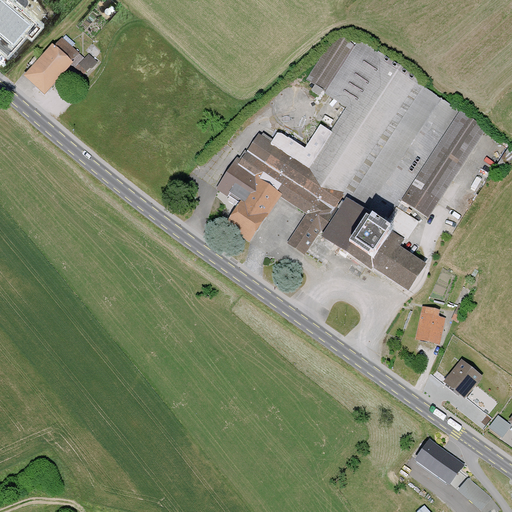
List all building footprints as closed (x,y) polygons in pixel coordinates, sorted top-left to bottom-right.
[(39,28),(4,0),(0,0),(0,49),(7,55),(26,33),(31,37),(39,28)] [(269,216),(283,195),(307,211),(286,242),(305,254),(321,230),(327,234),(325,238),(352,256),(375,271),(410,294),(429,266),(403,248),(410,238),(425,216),(431,220),(491,130),(462,111),(417,81),(384,59),(358,42),(356,45),(338,33),(308,79),(326,91),(325,94),(346,108),(331,131),(321,125),(306,149),(279,132),(270,146),(257,137),(244,158),(239,155),(227,174),(217,188),(241,204),(236,212),(227,226),(251,242),(261,228),(269,216)] [(26,79),(48,96),(73,66),(86,77),(98,62),(89,55),(85,59),(63,41),(57,48),(54,46),(26,79)] [(459,322),(465,307),(458,305),(453,320),(459,322)] [(418,337),(443,341),(447,310),(422,306),(418,337)] [(446,382),(466,397),(483,375),(463,360),(446,382)] [(488,426),(503,437),(511,424),(511,423),(498,413),(488,426)] [(415,461),(451,485),(465,465),(429,441),(415,461)] [(459,488),(481,509),(492,497),(470,476),(459,488)] [(432,511),(424,503),(414,511),(432,511)]
